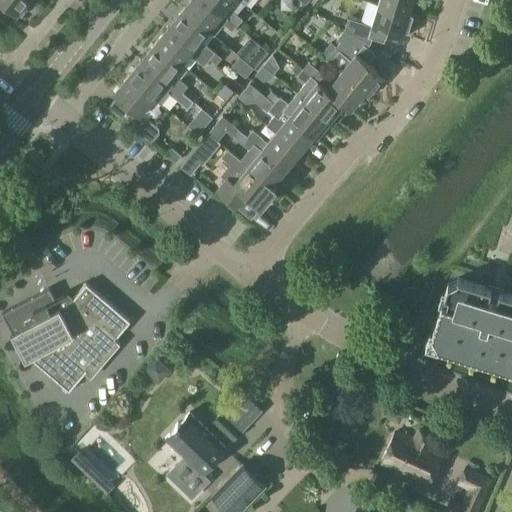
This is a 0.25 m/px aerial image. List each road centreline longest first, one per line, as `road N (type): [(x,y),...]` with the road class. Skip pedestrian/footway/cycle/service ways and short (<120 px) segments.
road 1 (residential): [(249,275),(353,152),(408,101),(434,65),(455,0)]
road 2 (residential): [(511,411),(382,359),(249,275)]
road 3 (residential): [(249,275),(59,121)]
road 4 (residential): [(59,121),(156,0)]
road 5 (tertiary): [(32,98),(109,0)]
